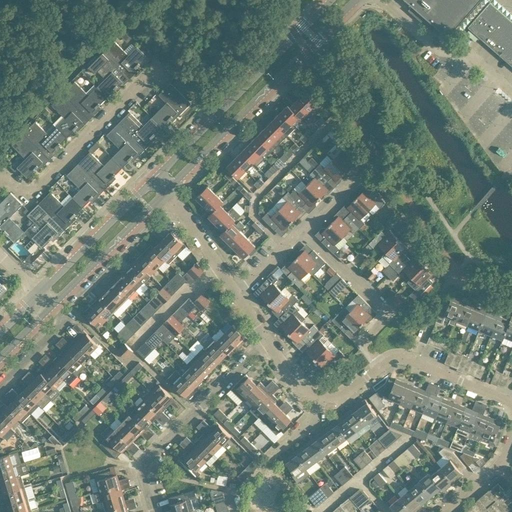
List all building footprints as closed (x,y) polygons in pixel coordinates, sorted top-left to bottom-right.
[(405,0),(412,6),(408,10),(430,29),(434,25),(441,31),(448,37),(479,0),(405,0)] [(511,20),(490,2),(468,27),(511,65),(511,20)] [(441,31),(437,36),(443,41),(448,37),(441,31)] [(115,41),(103,53),(129,79),(139,69),(137,67),(140,64),(140,63),(147,56),(138,47),(129,55),(115,41)] [(106,79),(98,87),(106,96),(113,89),(114,90),(118,86),(120,89),(129,79),(103,53),(88,68),(97,72),(98,71),(106,79)] [(75,81),(63,93),(90,119),(99,109),(97,107),(100,104),(100,103),(106,96),(98,87),(89,95),(75,81)] [(167,103),(153,118),(161,126),(168,120),(169,120),(172,117),(175,119),(191,103),(171,83),(159,94),(167,103)] [(305,91),(297,99),(309,111),(317,103),(305,91)] [(66,119),(58,127),(67,136),(74,129),(74,130),(78,126),(80,129),(90,119),(63,93),(52,104),(66,119)] [(288,104),(288,105),(301,118),(309,111),(297,99),(290,107),(288,104)] [(288,105),(280,112),(292,124),(299,116),(301,119),(301,118),(288,105)] [(130,111),(118,123),(145,149),(154,140),(152,137),(155,134),(155,133),(161,126),(153,118),(144,126),(130,111)] [(295,128),(292,124),(280,112),(273,120),(288,135),(295,128)] [(273,120),(265,128),(280,143),(288,135),(273,120)] [(35,121),(23,133),(50,159),(60,149),(57,147),(61,144),(60,143),(67,136),(58,127),(50,135),(35,121)] [(121,149),(113,157),(122,166),(128,160),(129,160),(133,157),(135,159),(145,149),(118,123),(107,135),(121,149)] [(265,128),(257,135),(269,147),(272,150),(280,143),(265,128)] [(21,131),(12,141),(14,142),(23,133),(21,131)] [(50,159),(23,133),(14,142),(12,144),(26,159),(18,167),(27,176),(34,169),(35,170),(38,166),(40,169),(50,159)] [(257,135),(250,143),(261,154),(265,158),(272,150),(269,147),(257,135)] [(340,152),(332,160),(337,164),(345,172),(348,169),(352,164),(353,164),(349,159),(354,155),(358,150),(348,136),(340,143),(344,147),(340,152)] [(250,143),(242,151),(254,162),(257,166),(265,158),(261,154),(250,143)] [(90,151),(79,163),(105,189),(114,180),(112,177),(115,174),(115,173),(122,166),(113,157),(104,166),(90,151)] [(242,151),(235,158),(246,170),(254,162),(242,151)] [(312,157),(308,161),(315,168),(319,164),(312,157)] [(246,170),(235,158),(227,166),(238,178),(246,170)] [(319,164),(315,168),(328,181),(332,176),(337,180),(345,172),(332,160),(325,167),(320,163),(319,164)] [(81,189),(73,197),(82,206),(89,200),(93,197),(95,199),(105,189),(79,163),(67,175),(81,189)] [(314,177),(307,185),(320,198),(328,189),(324,185),(328,181),(315,168),(312,171),(310,173),(314,177)] [(290,193),(290,194),(303,206),(307,202),(311,206),(316,201),(320,198),(307,185),(303,181),(295,188),(294,189),(291,193),(290,193)] [(290,185),(286,189),(288,191),(290,193),(291,193),(294,189),(290,185)] [(196,197),(204,205),(215,194),(207,186),(196,197)] [(283,187),(278,192),(283,196),(287,192),(283,187)] [(364,190),(356,198),(368,211),(376,203),(380,207),(385,202),(373,190),(368,194),(364,190)] [(50,191),(39,203),(65,229),(75,220),(72,217),(76,214),(75,213),(82,206),(73,197),(70,194),(62,202),(50,191)] [(287,201),(279,208),(292,221),(300,213),(296,208),(300,204),(302,206),(303,206),(290,194),(288,191),(283,197),(287,201)] [(6,197),(0,203),(0,231),(2,234),(4,232),(8,235),(8,234),(15,241),(24,232),(9,217),(16,211),(18,209),(23,204),(11,192),(6,197)] [(208,216),(223,201),(215,194),(204,205),(211,212),(208,216)] [(352,211),(347,215),(360,228),(360,227),(364,223),(365,223),(361,218),(368,211),(356,198),(347,207),(352,211)] [(208,216),(216,224),(227,212),(220,205),(223,201),(208,216)] [(391,202),(387,205),(390,209),(393,214),(397,211),(391,202)] [(40,244),(26,258),(31,263),(45,249),(42,246),(49,239),(50,240),(53,237),(55,239),(65,229),(39,203),(27,215),(34,222),(33,222),(33,223),(30,226),(37,233),(33,238),(40,244)] [(227,212),(216,224),(222,230),(223,231),(224,231),(232,223),(235,220),(240,214),(233,207),(227,212)] [(292,221),(279,208),(272,216),(268,212),(262,217),(275,230),(279,225),(284,229),(292,221)] [(338,215),(330,224),(343,236),(350,229),(355,233),(360,228),(347,215),(343,220),(338,215)] [(224,231),(221,234),(228,242),(240,230),(245,225),(240,220),(235,226),(233,224),(232,223),(224,231)] [(343,236),(330,224),(322,232),(326,237),(322,241),(334,254),(340,248),(335,244),(343,236)] [(172,230),(163,239),(178,254),(187,245),(172,230)] [(228,242),(236,250),(247,238),(240,230),(228,242)] [(378,244),(386,252),(399,239),(390,231),(386,235),(381,230),(369,243),(374,248),(378,244)] [(247,238),(236,250),(244,257),(255,246),(247,238)] [(155,247),(154,248),(166,260),(169,263),(178,254),(163,239),(155,247)] [(382,256),(390,263),(383,270),(388,275),(394,268),(395,269),(407,256),(403,252),(407,247),(399,239),(386,252),(382,256)] [(151,245),(143,252),(159,267),(166,260),(154,248),(155,247),(151,244),(151,245)] [(304,250),(296,258),(309,271),(309,270),(313,275),(326,262),(313,249),(309,254),(304,250)] [(340,249),(336,253),(340,257),(344,253),(340,249)] [(143,252),(136,260),(151,275),(159,267),(143,252)] [(394,268),(388,275),(393,281),(400,274),(404,269),(412,277),(424,264),(416,256),(412,260),(407,256),(395,269),(394,268)] [(309,271),(296,258),(288,266),(292,271),(288,275),(300,288),(306,282),(301,278),(309,271)] [(136,260),(129,267),(144,282),(151,275),(136,260)] [(199,276),(204,270),(196,263),(191,268),(199,276)] [(424,264),(412,277),(407,281),(420,294),(430,284),(433,282),(428,277),(433,273),(424,264)] [(129,267),(121,275),(136,290),(144,282),(129,267)] [(370,269),(366,273),(372,279),(376,275),(370,269)] [(188,272),(183,276),(187,280),(191,284),(195,279),(188,272)] [(260,295),(269,303),(281,290),(274,283),(278,279),(273,273),(260,286),(265,290),(260,295)] [(330,290),(342,278),(337,273),(324,285),(330,290)] [(121,275),(114,282),(129,297),(136,290),(121,275)] [(175,275),(171,279),(179,287),(183,283),(175,275)] [(171,279),(163,287),(172,295),(179,287),(171,279)] [(114,282),(106,289),(122,304),(129,297),(114,282)] [(430,284),(420,294),(423,297),(433,287),(430,284)] [(163,287),(156,295),(164,303),(172,295),(163,287)] [(330,290),(329,291),(335,296),(339,292),(333,287),(330,290)] [(391,287),(386,292),(391,296),(395,292),(391,287)] [(106,289),(99,297),(114,312),(122,304),(106,289)] [(281,290),(269,303),(272,306),(277,311),(275,314),(279,318),(281,317),(286,311),(293,304),(298,299),(293,294),(289,298),(281,290)] [(194,302),(197,305),(202,309),(210,301),(202,293),(194,302)] [(357,304),(350,311),(362,324),(371,315),(366,311),(371,306),(358,294),(353,299),(357,304)] [(396,294),(390,299),(398,307),(403,302),(396,294)] [(156,295),(149,302),(157,310),(164,303),(156,295)] [(444,301),(436,321),(442,324),(446,316),(451,318),(450,322),(449,323),(454,325),(454,324),(456,320),(464,301),(452,296),(449,303),(444,301)] [(99,297),(91,305),(106,320),(114,312),(99,297)] [(189,297),(181,306),(188,313),(197,305),(194,302),(189,297)] [(456,320),(467,325),(475,306),(464,301),(456,320)] [(149,302),(141,309),(149,318),(157,310),(149,302)] [(286,311),(281,317),(285,321),(281,325),(289,334),(302,321),(305,318),(297,310),(298,309),(294,305),(294,304),(293,304),(286,311)] [(106,320),(91,305),(84,312),(99,327),(106,320)] [(181,306),(172,315),(180,322),(188,313),(181,306)] [(467,325),(479,330),(487,311),(475,306),(467,325)] [(345,307),(333,320),(349,337),(362,324),(350,311),(345,307)] [(149,318),(141,309),(134,317),(142,325),(149,318)] [(479,330),(491,334),(499,316),(487,311),(479,330)] [(185,327),(180,322),(172,315),(164,323),(176,335),(185,327)] [(491,334),(503,339),(510,321),(499,316),(491,334)] [(502,342),(502,343),(511,346),(511,317),(510,321),(503,339),(502,342)] [(134,333),(138,329),(130,321),(126,325),(134,333)] [(302,338),(306,342),(319,329),(314,324),(309,328),(302,321),(289,334),(297,342),(302,338)] [(159,328),(156,332),(163,339),(168,344),(176,335),(164,323),(159,328)] [(233,324),(225,333),(239,348),(248,339),(238,329),(238,328),(237,327),(237,328),(233,324)] [(127,340),(130,337),(134,333),(126,325),(122,329),(119,332),(127,340)] [(302,346),(306,351),(315,359),(327,346),(320,339),(324,335),(322,333),(319,330),(319,329),(306,342),(302,346)] [(80,333),(75,338),(90,353),(92,352),(99,345),(101,342),(94,335),(92,338),(84,330),(80,333)] [(152,335),(147,340),(155,348),(160,343),(163,339),(156,332),(152,335)] [(225,333),(216,341),(227,353),(231,356),(239,348),(225,333)] [(427,343),(444,350),(446,343),(429,337),(427,343)] [(75,338),(67,347),(82,362),(90,353),(75,338)] [(213,338),(204,346),(219,361),(227,353),(216,341),(213,338)] [(145,358),(150,353),(155,348),(147,340),(142,345),(137,350),(145,358)] [(198,340),(189,348),(191,350),(196,355),(211,370),(219,361),(204,346),(198,340)] [(125,342),(118,350),(126,358),(134,351),(125,342)] [(327,346),(315,359),(323,367),(327,363),(332,368),(344,355),(339,350),(335,354),(327,346)] [(63,350),(58,356),(72,369),(76,373),(77,374),(85,366),(81,362),(82,362),(67,347),(63,350)] [(451,366),(455,354),(449,351),(449,352),(448,353),(444,363),(451,366)] [(455,354),(451,366),(457,368),(456,370),(462,372),(467,359),(468,356),(456,352),(455,354)] [(196,355),(187,363),(191,367),(206,382),(206,381),(202,378),(211,370),(196,355)] [(58,356),(50,364),(65,379),(70,383),(78,375),(76,373),(58,356)] [(474,375),(479,363),(467,359),(462,372),(467,374),(468,373),(474,375)] [(140,361),(131,371),(134,374),(143,365),(140,361)] [(479,363),(474,375),(480,378),(481,378),(485,366),(479,363)] [(50,364),(41,373),(56,387),(65,379),(50,364)] [(191,367),(183,375),(197,390),(206,382),(191,367)] [(166,379),(166,380),(173,386),(174,385),(189,399),(197,390),(183,375),(182,376),(176,369),(175,371),(166,379)] [(117,380),(123,374),(120,370),(114,377),(117,380)] [(131,371),(123,378),(127,382),(134,374),(131,371)] [(491,382),(497,385),(502,373),(496,371),(492,378),(491,382)] [(41,373),(33,381),(48,396),(56,387),(41,373)] [(497,385),(504,388),(509,376),(502,373),(497,385)] [(231,389),(227,393),(238,404),(246,397),(257,385),(246,374),(231,389)] [(111,387),(117,380),(114,377),(107,383),(111,387)] [(121,387),(127,382),(123,378),(118,383),(121,387)] [(369,397),(372,402),(378,410),(385,405),(381,399),(382,395),(391,399),(400,402),(408,384),(396,379),(394,382),(388,380),(386,385),(383,387),(376,393),(375,392),(369,397)] [(425,388),(436,392),(439,384),(427,380),(425,388)] [(29,385),(25,390),(39,404),(43,408),(51,399),(48,396),(33,381),(29,385)] [(246,397),(254,405),(269,390),(261,381),(257,385),(246,397)] [(159,384),(151,392),(166,406),(174,399),(159,384)] [(400,402),(412,407),(419,388),(408,384),(400,402)] [(100,397),(106,391),(103,387),(97,394),(100,397)] [(112,397),(117,391),(113,388),(108,393),(112,397)] [(412,407),(423,412),(431,393),(419,388),(412,407)] [(25,390),(16,398),(31,413),(39,404),(25,390)] [(259,416),(259,417),(278,398),(269,390),(254,405),(263,413),(259,416)] [(151,392),(144,399),(159,414),(166,406),(151,392)] [(106,402),(112,397),(108,393),(103,398),(106,402)] [(423,412),(435,416),(442,398),(431,393),(423,412)] [(94,404),(100,397),(97,394),(90,400),(94,404)] [(4,403),(22,421),(31,413),(16,398),(8,406),(4,403)] [(259,417),(268,425),(283,410),(275,402),(278,398),(259,417)] [(435,416),(447,421),(454,403),(442,398),(435,416)] [(144,399),(137,407),(151,421),(159,414),(144,399)] [(285,399),(279,405),(286,412),(292,406),(285,399)] [(365,399),(354,407),(366,423),(377,415),(365,399)] [(483,411),(486,403),(475,399),(472,407),(483,411)] [(98,403),(93,408),(97,412),(99,414),(106,407),(100,401),(98,403)] [(4,403),(0,407),(0,416),(10,427),(19,418),(22,422),(22,421),(4,403)] [(447,421),(458,426),(466,407),(454,403),(447,421)] [(86,404),(80,411),(83,414),(90,408),(86,404)] [(137,407),(129,414),(144,429),(151,421),(137,407)] [(354,407),(344,414),(356,430),(366,423),(354,407)] [(458,426),(470,431),(478,412),(466,407),(458,426)] [(91,417),(97,412),(93,408),(88,413),(91,417)] [(214,413),(222,421),(227,416),(219,408),(214,413)] [(268,425),(262,430),(274,442),(280,436),(277,434),(292,419),(286,413),(283,410),(268,425)] [(80,418),(83,414),(80,411),(73,417),(76,421),(80,418)] [(478,412),(470,431),(482,435),(489,417),(483,414),(478,412)] [(129,414),(122,421),(137,436),(144,429),(129,414)] [(344,414),(334,422),(346,438),(356,430),(344,414)] [(381,421),(377,415),(366,423),(370,428),(381,421)] [(0,441),(4,437),(7,441),(16,432),(10,427),(0,416),(0,441)] [(117,417),(110,425),(114,429),(129,444),(133,440),(137,436),(122,421),(117,417)] [(489,417),(482,435),(489,438),(487,442),(496,445),(505,423),(489,417)] [(234,426),(227,419),(224,423),(230,429),(234,426)] [(216,420),(207,429),(222,444),(231,435),(216,420)] [(334,422),(324,430),(336,445),(346,438),(334,422)] [(404,427),(392,422),(391,426),(402,431),(404,427)] [(361,436),(370,428),(366,423),(356,430),(361,436)] [(230,429),(237,436),(240,432),(234,426),(230,429)] [(72,437),(78,430),(74,427),(72,430),(68,433),(72,437)] [(415,431),(404,427),(402,431),(414,436),(415,433),(415,431)] [(415,433),(414,436),(417,437),(422,439),(425,440),(426,437),(428,433),(417,428),(415,431),(415,433)] [(129,444),(114,429),(100,443),(101,444),(101,443),(116,457),(129,444)] [(207,429),(199,438),(214,453),(222,444),(207,429)] [(402,434),(389,429),(378,438),(386,448),(402,434)] [(324,430),(314,437),(326,453),(336,445),(324,430)] [(350,444),(361,436),(356,430),(346,438),(350,444)] [(65,444),(72,437),(68,433),(61,440),(65,444)] [(428,433),(426,437),(438,442),(440,438),(428,433)] [(49,438),(55,445),(59,441),(52,434),(49,438)] [(241,440),(247,446),(251,442),(245,436),(241,440)] [(314,437),(304,445),(316,461),(326,453),(314,437)] [(199,438),(190,446),(206,461),(214,453),(199,438)] [(381,453),(386,448),(378,438),(373,443),(381,453)] [(449,447),(451,443),(440,438),(438,442),(449,447)] [(251,442),(247,446),(254,453),(258,449),(251,442)] [(421,453),(413,444),(407,448),(416,458),(421,453)] [(304,445),(294,452),(306,468),(316,461),(304,445)] [(206,461),(190,446),(178,459),(197,477),(200,473),(197,470),(206,461)] [(449,460),(440,468),(453,483),(463,475),(461,472),(466,467),(458,458),(452,451),(443,447),(439,451),(443,456),(445,455),(449,460)] [(402,453),(410,462),(416,458),(407,448),(402,453)] [(372,460),(364,450),(359,455),(367,464),(372,460)] [(0,455),(0,469),(13,465),(22,463),(18,451),(10,453),(0,456),(0,455)] [(294,452),(280,463),(285,470),(289,467),(293,472),(291,473),(298,483),(310,474),(306,468),(294,452)] [(402,453),(398,456),(406,467),(410,462),(402,453)] [(464,453),(460,456),(468,466),(474,461),(475,457),(473,456),(464,453)] [(361,469),(367,464),(359,455),(353,459),(361,469)] [(402,471),(406,467),(398,456),(394,460),(402,470),(402,471)] [(252,472),(260,464),(254,459),(247,466),(252,472)] [(396,474),(402,470),(394,460),(388,465),(396,474)] [(59,464),(53,466),(55,472),(61,470),(59,464)] [(13,465),(0,469),(0,481),(1,481),(17,477),(17,476),(16,474),(13,465)] [(396,474),(388,465),(383,469),(391,479),(396,474)] [(245,479),(252,472),(247,466),(239,474),(245,479)] [(347,481),(353,476),(345,466),(340,471),(347,481)] [(429,473),(428,473),(441,489),(443,491),(453,483),(440,468),(431,476),(429,473)] [(95,475),(100,491),(120,484),(117,474),(110,476),(109,470),(95,475)] [(347,481),(340,471),(334,475),(342,485),(347,481)] [(378,473),(373,477),(375,480),(379,484),(381,487),(387,482),(378,473)] [(428,473),(419,481),(431,497),(441,489),(428,473)] [(1,481),(5,493),(25,487),(22,475),(17,477),(1,481)] [(414,476),(405,484),(409,489),(422,505),(431,497),(419,481),(414,476)] [(375,480),(371,483),(375,488),(379,484),(375,480)] [(334,492),(326,483),(320,487),(328,497),(334,492)] [(498,483),(493,488),(511,508),(511,507),(511,490),(510,488),(506,492),(501,487),(498,483)] [(100,491),(103,501),(123,495),(120,484),(100,491)] [(5,493),(8,504),(28,498),(25,487),(5,493)] [(323,501),(328,497),(320,487),(315,492),(323,501)] [(493,488),(488,492),(496,501),(491,505),(497,511),(506,511),(511,508),(493,488)] [(195,489),(169,497),(169,498),(169,499),(170,504),(172,511),(185,511),(194,509),(197,509),(197,508),(194,508),(194,507),(191,498),(196,496),(197,496),(195,490),(195,489)] [(409,489),(399,498),(411,511),(413,511),(422,505),(409,489)] [(358,490),(349,497),(358,507),(359,509),(365,504),(371,499),(363,490),(358,490)] [(224,493),(213,496),(215,503),(226,500),(224,493)] [(103,501),(106,511),(126,505),(123,495),(103,501)] [(28,498),(8,504),(10,511),(24,511),(32,510),(39,508),(35,496),(28,498)] [(341,505),(346,511),(351,511),(358,507),(349,497),(341,505)] [(411,511),(399,498),(390,506),(394,511),(411,511)] [(479,499),(473,504),(480,511),(497,511),(491,505),(486,509),(479,499)] [(215,503),(218,510),(228,507),(226,500),(215,503)] [(64,507),(60,508),(60,511),(65,511),(71,511),(68,502),(64,503),(63,503),(64,507)]
